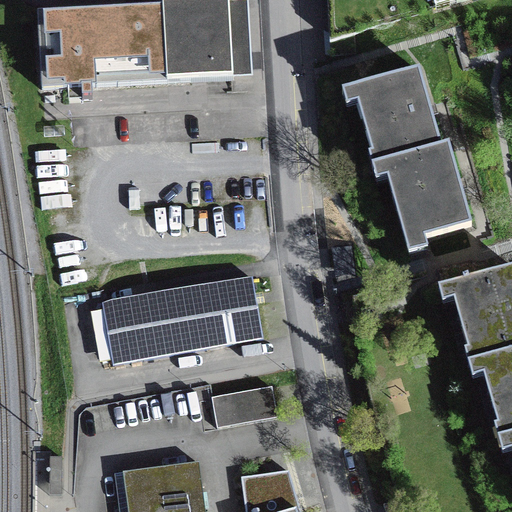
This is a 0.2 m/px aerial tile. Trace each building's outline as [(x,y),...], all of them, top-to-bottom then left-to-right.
[(355,0),(329,0),(332,48),(357,47),(355,0)] [(244,4),(31,17),(35,96),(249,83),(244,4)] [(435,151),(411,77),(342,96),(364,170),(435,151)] [(466,232),(443,149),(435,151),(364,170),(367,189),(378,185),(399,264),(419,257),(416,246),(466,232)] [(511,354),(511,272),(445,291),(450,309),(461,306),(477,365),(511,354)] [(493,511),(426,279),(354,301),(371,398),(400,500),(384,504),(386,511),(493,511)] [(261,341),(250,282),(99,310),(110,369),(261,341)] [(511,439),(511,354),(477,365),(483,384),(491,381),(508,441),(511,439)] [(271,386),(212,398),(217,426),(277,415),(271,386)] [(204,511),(201,469),(124,475),(127,511),(204,511)]
